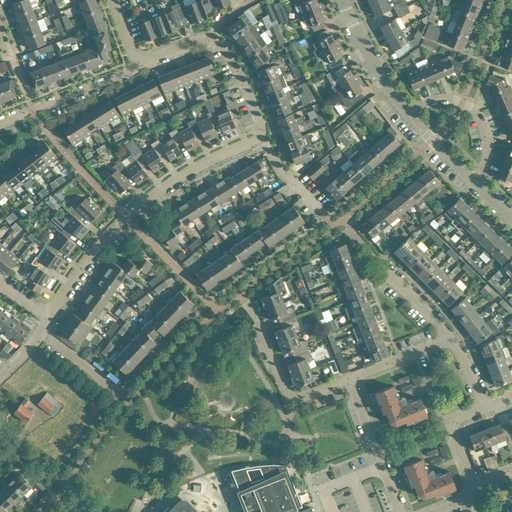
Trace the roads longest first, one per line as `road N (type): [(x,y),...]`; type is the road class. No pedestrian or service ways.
road 1 (residential): [(258,137),(146,198),(80,268),(49,317)]
road 2 (residential): [(136,65),(206,38),(219,44),(244,83),(258,137)]
road 3 (residential): [(348,379),(293,396),(247,301)]
road 4 (residential): [(0,121),(136,65)]
road 5 (residential): [(471,180),(485,160),(479,117),(445,99),(407,111)]
road 6 (residential): [(399,511),(348,379)]
road 7 (residential): [(407,111),(342,0)]
